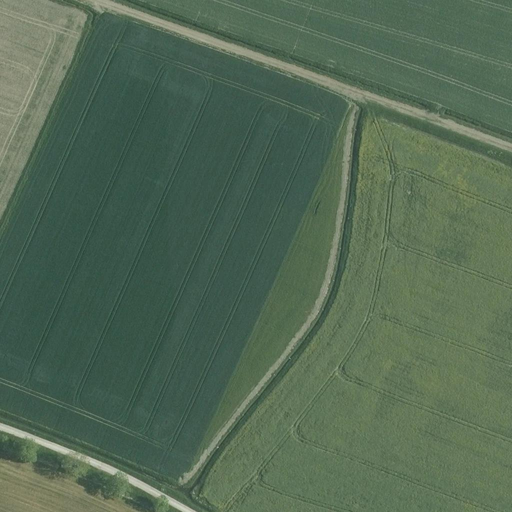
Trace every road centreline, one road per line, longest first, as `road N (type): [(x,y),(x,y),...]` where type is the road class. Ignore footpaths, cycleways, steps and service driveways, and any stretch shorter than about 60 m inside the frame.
road 1 (track): [(90,0),(511,151)]
road 2 (unclassified): [(0,430),(68,454),(182,511)]
